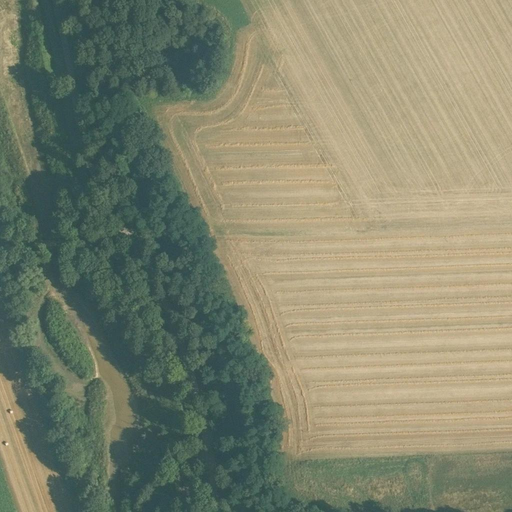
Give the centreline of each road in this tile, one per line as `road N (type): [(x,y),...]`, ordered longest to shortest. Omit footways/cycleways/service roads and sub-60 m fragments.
road 1 (track): [(215,464),(192,362),(87,151),(57,0)]
road 2 (track): [(0,257),(137,247)]
